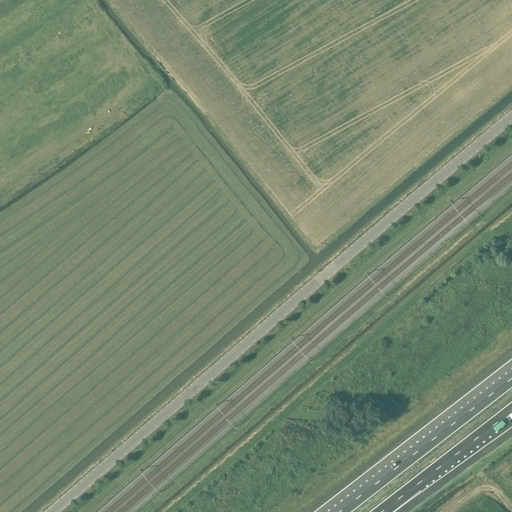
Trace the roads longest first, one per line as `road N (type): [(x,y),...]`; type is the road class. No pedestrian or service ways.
road 1 (unclassified): [(52,511),(511,116)]
road 2 (motorway): [(511,379),(340,511)]
road 3 (motorway): [(382,511),(511,411)]
